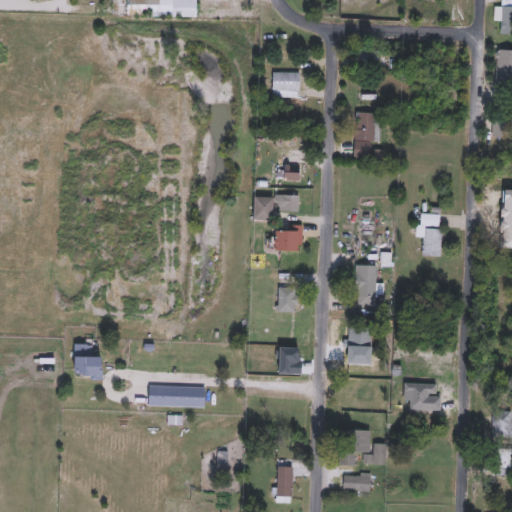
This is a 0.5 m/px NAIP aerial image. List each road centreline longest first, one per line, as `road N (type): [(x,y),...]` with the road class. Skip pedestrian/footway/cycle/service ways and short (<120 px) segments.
road 1 (residential): [(460,511),(479,0)]
road 2 (residential): [(314,511),(332,27)]
road 3 (residential): [(279,0),(326,27),(479,30)]
